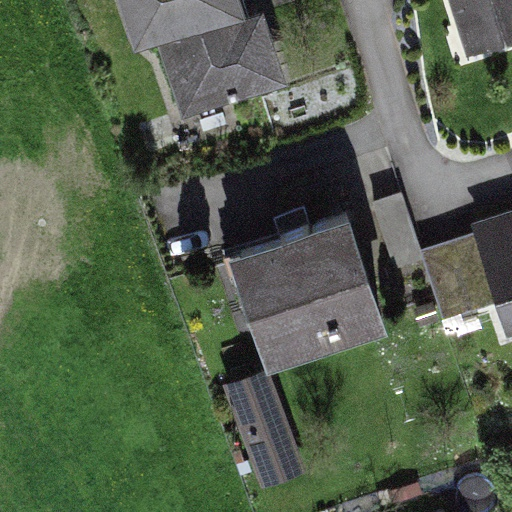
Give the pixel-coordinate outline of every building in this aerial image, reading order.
[(235,0),(126,0),(140,45),(162,38),(183,110),(280,81),(259,11),(240,16),(235,0)] [(511,0),(454,0),(472,53),(511,39),(511,0)] [(511,216),(482,226),(511,324),(511,216)] [(351,218),(236,257),(272,369),(388,324),(351,218)] [(280,411),(245,423),(264,478),(299,466),(280,411)]
